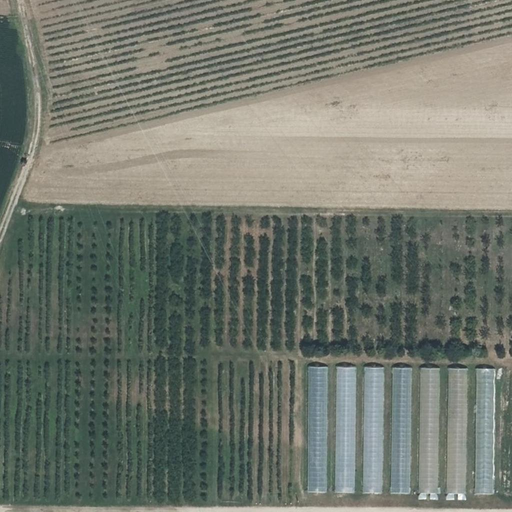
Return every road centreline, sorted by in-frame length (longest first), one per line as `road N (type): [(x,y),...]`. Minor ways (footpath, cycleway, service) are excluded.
road 1 (unclassified): [(0,508),(438,511)]
road 2 (track): [(0,238),(39,114),(19,0)]
